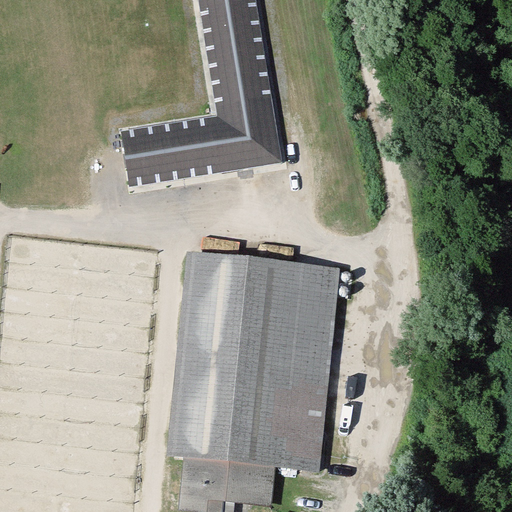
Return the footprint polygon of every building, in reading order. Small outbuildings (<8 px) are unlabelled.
[(274,0),(214,0),(229,122),(287,115),(274,0)] [(294,179),(287,115),(229,122),(230,130),(225,131),(231,186),(294,179)] [(231,186),(225,131),(137,141),(143,196),(231,186)] [(332,407),(350,285),(200,266),(189,349),(189,352),(332,407)] [(186,465),(272,477),(321,483),(332,407),(189,352),(173,461),(177,464),(186,465)] [(266,511),(272,477),(186,465),(180,511),(219,511),(220,507),(262,511),(266,511)]
